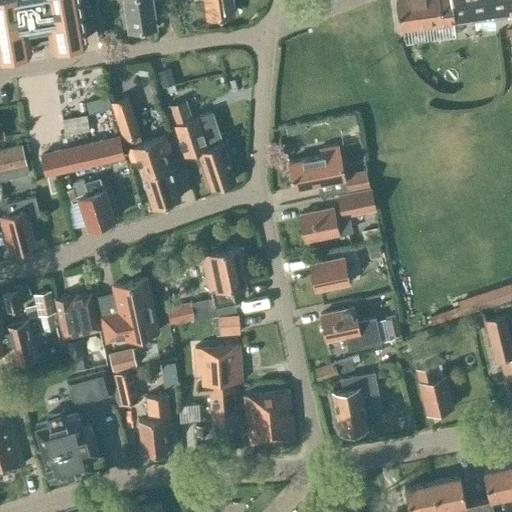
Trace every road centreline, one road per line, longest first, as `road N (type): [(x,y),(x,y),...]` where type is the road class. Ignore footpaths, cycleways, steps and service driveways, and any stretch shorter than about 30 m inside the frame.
road 1 (residential): [(313,472),(126,485),(26,511)]
road 2 (residential): [(313,472),(259,189)]
road 3 (residential): [(259,189),(0,271)]
road 4 (residential): [(0,73),(226,37)]
road 5 (residential): [(313,472),(511,428)]
road 6 (residential): [(259,189),(263,35)]
